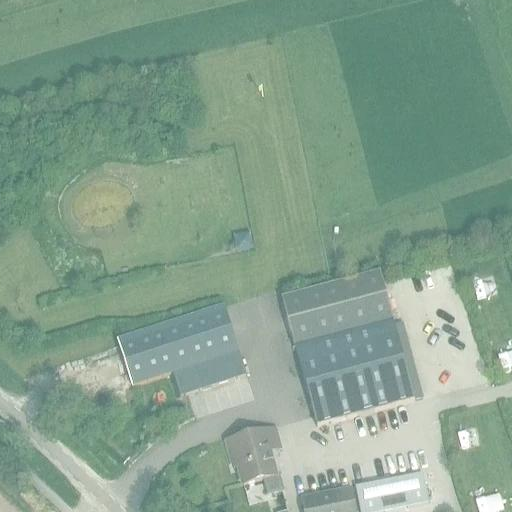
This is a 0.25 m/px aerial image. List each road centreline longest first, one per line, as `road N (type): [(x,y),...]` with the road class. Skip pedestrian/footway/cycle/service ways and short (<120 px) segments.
road 1 (tertiary): [(117,511),(0,403)]
road 2 (unknown): [(431,431),(404,297)]
